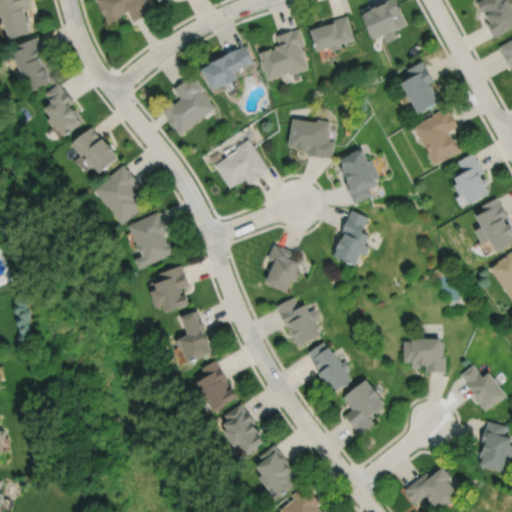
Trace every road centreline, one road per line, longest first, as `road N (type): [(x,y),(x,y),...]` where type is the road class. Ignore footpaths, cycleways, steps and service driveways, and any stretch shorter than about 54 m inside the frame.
road 1 (residential): [(67,0),(96,69),(200,208),(264,364),(375,511)]
road 2 (residential): [(112,90),(182,35),(260,0)]
road 3 (residential): [(431,0),(511,147)]
